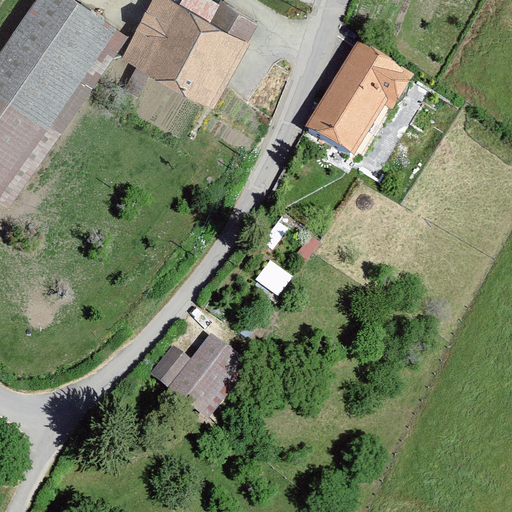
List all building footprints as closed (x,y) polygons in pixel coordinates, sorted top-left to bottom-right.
[(130,38),(75,0),(36,0),(0,51),(0,202),(8,209),(130,38)] [(186,0),(182,8),(167,0),(157,0),(121,63),(214,116),(264,26),(217,0),(186,0)] [(359,54),(306,138),(359,170),(414,87),(359,54)] [(281,295),(295,274),(272,259),(258,280),(281,295)] [(177,353),(153,382),(210,428),(253,376),(212,343),(193,366),(177,353)]
